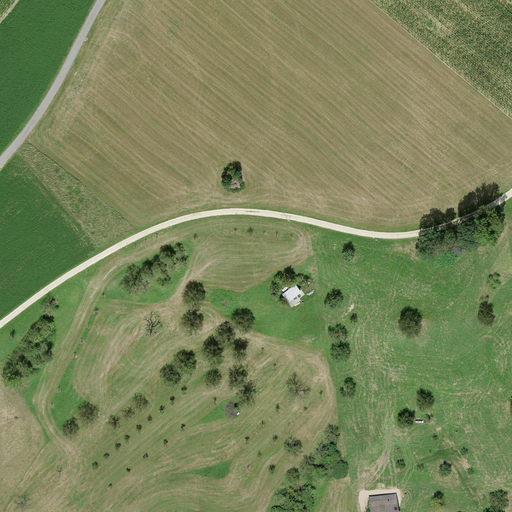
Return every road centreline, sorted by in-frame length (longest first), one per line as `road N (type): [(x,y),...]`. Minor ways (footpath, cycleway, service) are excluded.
road 1 (track): [(511,192),(472,215),(400,237),(271,214),(200,215),(78,268),(0,324)]
road 2 (unclassified): [(0,159),(54,88),(98,0)]
